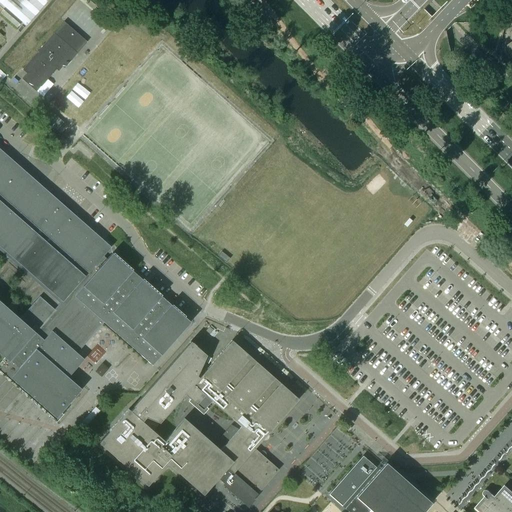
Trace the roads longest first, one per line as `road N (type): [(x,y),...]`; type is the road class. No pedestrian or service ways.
road 1 (unclassified): [(0,126),(56,163),(204,306),(287,341),(305,344),(339,329),(427,235),(452,237),(511,288)]
road 2 (primary): [(374,72),(511,208)]
road 3 (primary): [(511,159),(409,57)]
